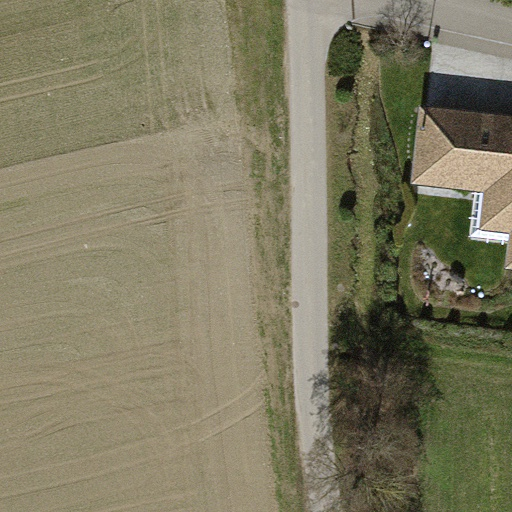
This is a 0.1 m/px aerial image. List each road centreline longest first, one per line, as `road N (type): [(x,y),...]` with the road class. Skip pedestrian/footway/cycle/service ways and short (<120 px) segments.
road 1 (track): [(333,511),(320,401),(310,0)]
road 2 (residential): [(511,26),(386,0)]
